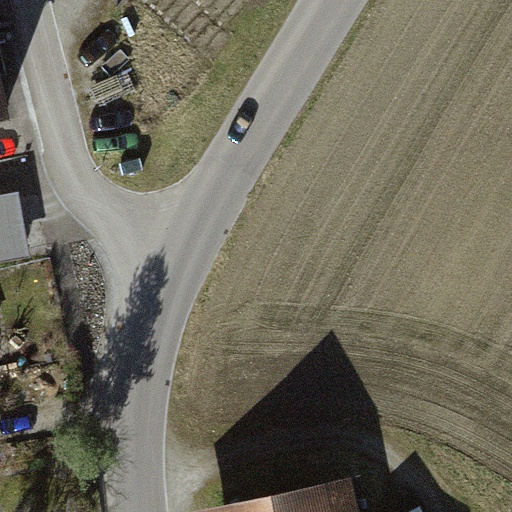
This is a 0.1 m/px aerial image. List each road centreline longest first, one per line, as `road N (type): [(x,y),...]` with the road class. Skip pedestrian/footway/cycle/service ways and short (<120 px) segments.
road 1 (residential): [(180,246),(124,224),(91,200),(24,0)]
road 2 (unclassified): [(334,0),(180,246)]
road 3 (unclassified): [(180,246),(142,368),(136,420),(144,511)]
